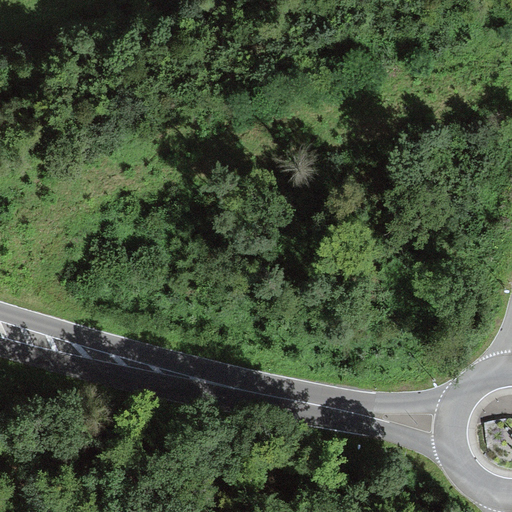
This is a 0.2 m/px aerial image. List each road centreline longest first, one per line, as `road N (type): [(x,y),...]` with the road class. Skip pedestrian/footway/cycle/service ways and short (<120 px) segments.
road 1 (primary): [(350,410),(0,324)]
road 2 (primary): [(350,410),(462,464)]
